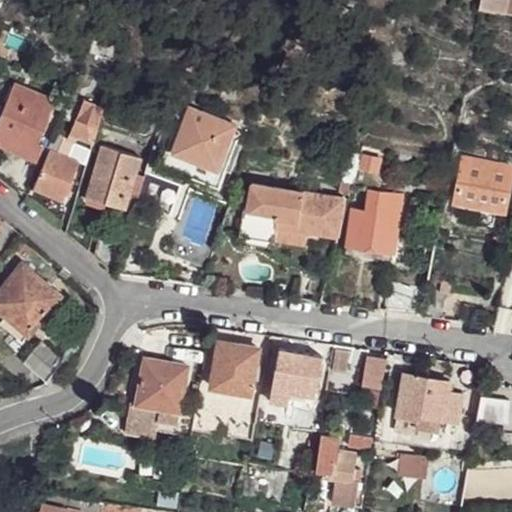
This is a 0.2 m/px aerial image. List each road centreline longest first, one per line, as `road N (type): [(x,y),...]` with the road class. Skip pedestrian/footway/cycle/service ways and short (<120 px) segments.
road 1 (unclassified): [(112,293),(469,341),(502,350),(511,363)]
road 2 (unclassified): [(112,293),(114,326),(80,390),(0,426)]
road 3 (unclassified): [(0,189),(112,293)]
